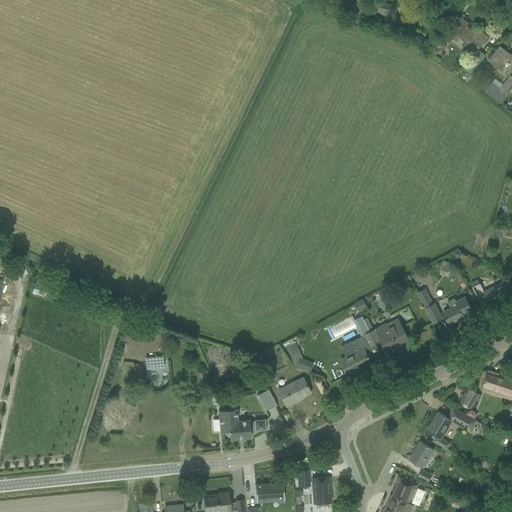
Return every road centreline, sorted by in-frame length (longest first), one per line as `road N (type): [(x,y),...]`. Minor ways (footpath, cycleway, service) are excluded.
road 1 (tertiary): [(0,489),(238,461),(337,434)]
road 2 (tertiary): [(337,434),(511,338)]
